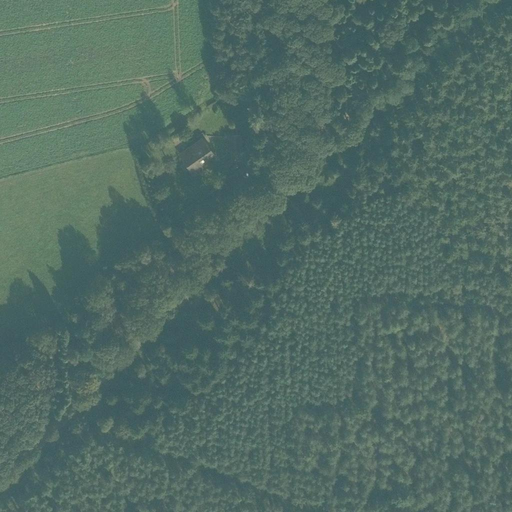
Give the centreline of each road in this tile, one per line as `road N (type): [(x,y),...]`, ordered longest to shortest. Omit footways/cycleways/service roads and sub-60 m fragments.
road 1 (unclassified): [(0,495),(498,0)]
road 2 (track): [(308,511),(77,418)]
